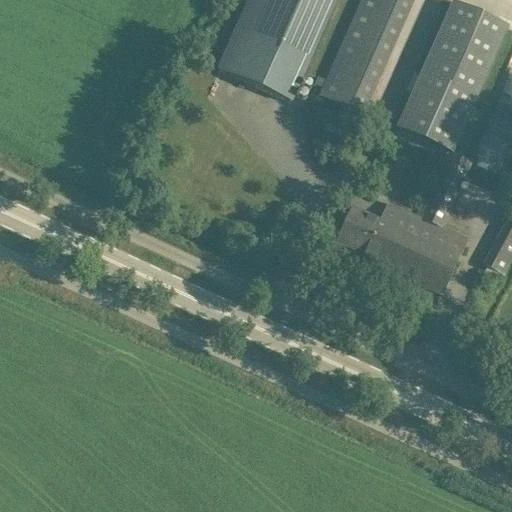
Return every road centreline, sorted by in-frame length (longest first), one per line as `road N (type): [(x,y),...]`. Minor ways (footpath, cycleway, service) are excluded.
road 1 (unclassified): [(0,250),(511,486)]
road 2 (primary): [(511,444),(0,209)]
road 3 (unclassified): [(511,410),(0,176)]
